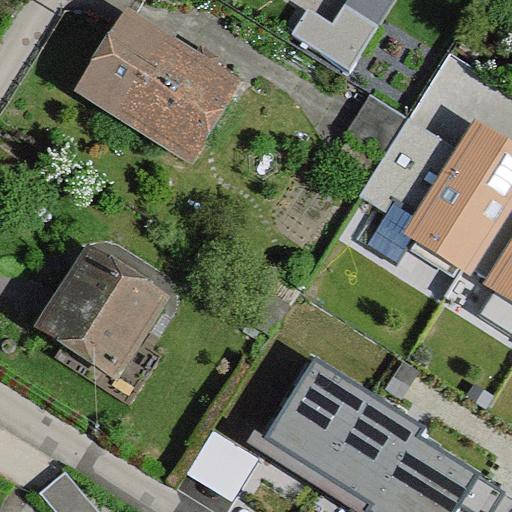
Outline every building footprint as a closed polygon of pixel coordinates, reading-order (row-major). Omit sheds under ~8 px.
[(310,9),(295,33),(351,71),(380,26),(348,4),(335,22),(310,9)] [(133,20),(86,92),(193,161),(240,89),(133,20)] [(371,99),(349,136),(386,159),(409,122),(371,99)] [(511,213),(511,156),(485,139),(443,203),(496,237),(511,213)] [(176,307),(98,260),(46,345),(125,392),(176,307)] [(511,296),(500,291),(490,312),(511,322),(511,296)] [(426,429),(317,359),(268,438),(257,430),(250,442),(359,511),(369,511),(370,511),(369,511),(460,511),(463,508),(468,511),(493,511),(505,494),(421,438),(426,429)] [(405,366),(391,389),(402,396),(416,373),(405,366)] [(215,431),(188,474),(234,503),(261,459),(215,431)] [(99,511),(67,474),(42,495),(56,511),(99,511)]
